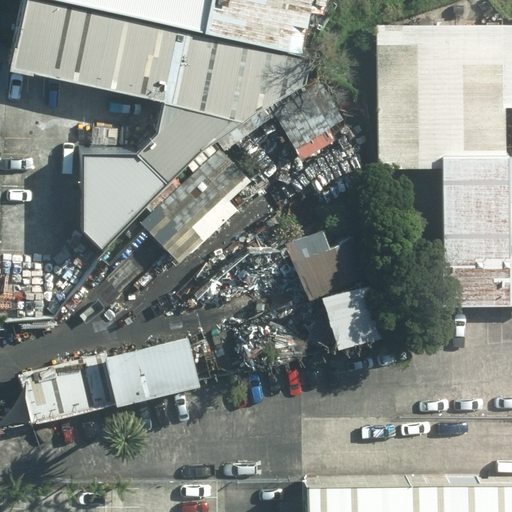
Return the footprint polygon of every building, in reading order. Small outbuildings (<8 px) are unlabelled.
[(159,96),(248,118),(329,48),(335,0),(33,0),(16,61),(159,96)] [(511,15),(371,18),(373,156),(447,155),(449,296),(511,295),(511,256),(502,256),(502,236),(511,236),(511,15)] [(81,226),(109,245),(175,169),(248,118),(159,96),(163,124),(140,147),(82,147),(81,226)] [(90,268),(127,308),(199,241),(162,202),(90,268)] [(366,268),(349,234),(328,244),(318,223),(280,242),(306,297),(366,268)] [(184,317),(19,361),(34,413),(198,370),(184,317)] [(307,511),(511,511),(511,482),(307,484),(307,511)]
